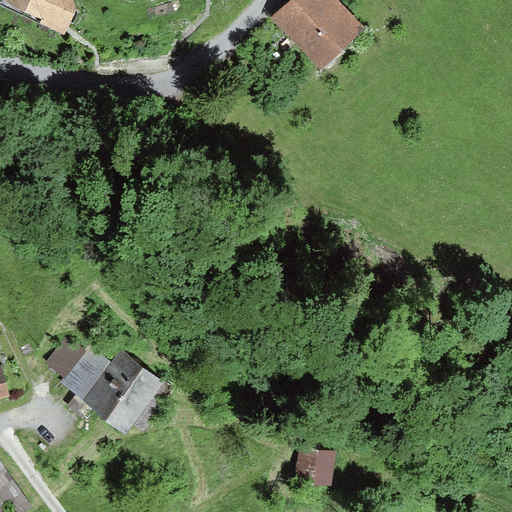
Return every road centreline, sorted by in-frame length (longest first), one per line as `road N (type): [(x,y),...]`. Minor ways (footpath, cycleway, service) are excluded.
road 1 (unclassified): [(272,0),(179,81),(73,80),(0,64)]
road 2 (track): [(293,441),(266,468),(195,511)]
